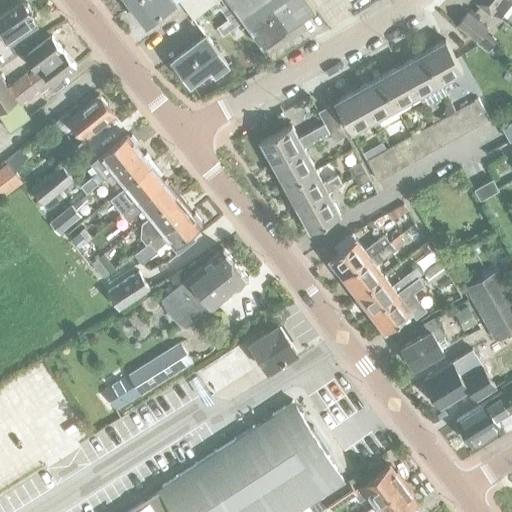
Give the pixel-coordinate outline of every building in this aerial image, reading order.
[(133,0),(128,4),(143,24),(172,3),(169,0),(133,0)] [(183,10),(196,0),(177,0),(176,1),(183,10)] [(196,0),(183,10),(190,19),(215,0),(196,0)] [(227,0),(264,47),(314,11),(306,0),(227,0)] [(479,0),(497,15),(509,0),(479,0)] [(222,35),(241,21),(226,1),(218,6),(227,18),(216,26),(222,35)] [(0,56),(10,49),(6,43),(34,23),(18,2),(0,14),(0,56)] [(467,11),(457,23),(477,40),(475,42),(486,51),(496,39),(485,30),(487,27),(467,11)] [(0,115),(10,130),(29,115),(20,103),(38,89),(40,91),(73,64),(49,34),(23,55),(34,68),(27,73),(25,71),(6,86),(0,77),(0,115)] [(212,73),(225,63),(204,34),(170,59),(187,83),(208,67),(212,73)] [(423,51),(440,82),(463,69),(446,39),(423,51)] [(401,63),(418,94),(440,82),(423,51),(401,63)] [(379,75),(396,106),(418,94),(401,63),(379,75)] [(357,88),(374,118),(396,106),(379,75),(357,88)] [(357,88),(334,100),(351,131),(374,118),(357,88)] [(66,120),(73,128),(67,133),(74,143),(112,113),(97,95),(66,120)] [(478,124),(489,117),(478,97),(467,103),(478,124)] [(455,110),(467,130),(478,124),(467,103),(455,110)] [(304,146),(330,131),(341,125),(329,104),(318,111),(324,122),(299,136),(291,123),(260,140),(273,163),(304,146)] [(456,136),(467,130),(455,110),(444,116),(456,136)] [(433,122),(445,142),(456,136),(444,116),(433,122)] [(511,121),(503,127),(510,139),(511,137),(511,121)] [(434,148),(445,142),(433,122),(422,128),(434,148)] [(346,134),(341,125),(330,131),(335,140),(346,134)] [(411,134),(423,154),(434,148),(422,128),(411,134)] [(97,183),(105,176),(139,148),(127,133),(101,154),(108,162),(91,176),(97,183)] [(412,160),(423,154),(411,134),(400,140),(412,160)] [(389,146),(401,166),(412,160),(400,140),(389,146)] [(285,185),(316,168),(304,146),(273,163),(285,185)] [(389,173),(401,166),(389,146),(378,152),(389,173)] [(119,176),(126,184),(151,163),(139,148),(105,176),(111,183),(119,176)] [(378,179),(389,173),(378,152),(367,159),(378,179)] [(349,167),(354,176),(365,169),(360,160),(349,167)] [(0,166),(0,190),(3,195),(21,182),(7,161),(0,166)] [(43,203),(73,179),(60,163),(30,187),(43,203)] [(163,177),(151,163),(126,184),(132,192),(117,205),(122,212),(163,177)] [(285,185),(298,207),(328,190),(328,189),(341,182),(337,174),(323,181),(316,168),(285,185)] [(359,184),(370,178),(365,169),(354,176),(359,184)] [(493,169),(474,179),(479,188),(479,187),(498,178),(493,169)] [(91,177),(84,183),(89,189),(96,184),(91,177)] [(144,207),(150,214),(176,193),(163,177),(122,212),(129,219),(144,207)] [(298,207),(310,230),(340,213),(328,190),(298,207)] [(149,239),(150,239),(187,207),(176,193),(150,214),(141,222),(142,236),(147,241),(149,239)] [(63,228),(82,213),(74,203),(55,219),(63,228)] [(201,224),(187,207),(150,239),(156,247),(168,237),(175,246),(201,224)] [(108,214),(113,220),(120,213),(116,208),(108,214)] [(330,257),(344,276),(399,234),(389,241),(383,233),(364,248),(356,238),(330,257)] [(344,276),(358,294),(384,274),(376,263),(404,241),(399,234),(344,276)] [(222,246),(177,283),(164,294),(185,319),(199,308),(203,312),(206,314),(209,311),(206,307),(210,304),(212,307),(248,277),(222,246)] [(110,270),(99,255),(90,262),(102,277),(110,270)] [(437,259),(421,271),(425,280),(436,283),(448,274),(437,259)] [(511,293),(498,267),(464,286),(494,339),(511,329),(511,293)] [(138,270),(106,290),(118,308),(149,288),(138,270)] [(358,294),(372,311),(418,276),(418,275),(413,279),(407,272),(392,284),(384,274),(358,294)] [(424,283),(418,276),(372,311),(386,329),(410,310),(415,317),(426,308),(413,292),(424,283)] [(401,345),(413,366),(443,349),(441,346),(448,342),(435,317),(418,326),(422,333),(401,345)] [(297,351),(279,322),(250,340),(268,369),(297,351)] [(106,386),(119,406),(192,361),(179,341),(106,386)] [(511,343),(491,357),(504,379),(511,373),(511,343)] [(475,398),(496,385),(482,362),(462,375),(452,360),(423,378),(440,406),(469,388),(475,398)] [(511,380),(502,386),(504,390),(457,419),(471,442),(499,425),(496,419),(511,409),(511,380)] [(293,511),(344,479),(326,452),(329,450),(313,425),(310,426),(292,399),(291,399),(292,400),(273,412),(273,411),(272,412),(254,424),(254,423),(253,424),(253,425),(235,436),(234,436),(234,437),(216,449),(216,448),(215,449),(197,461),(197,460),(196,461),(178,473),(178,472),(177,473),(177,474),(162,483),(161,489),(160,489),(159,489),(159,490),(124,511),(293,511)] [(369,491),(376,502),(405,481),(397,471),(395,472),(389,464),(355,489),(348,479),(322,496),(331,509),(354,494),(358,500),(369,491)] [(413,491),(405,481),(376,502),(377,503),(364,511),(402,511),(417,501),(411,493),(413,491)]
